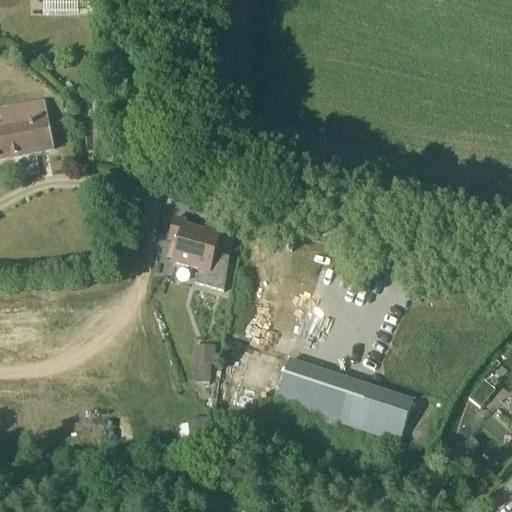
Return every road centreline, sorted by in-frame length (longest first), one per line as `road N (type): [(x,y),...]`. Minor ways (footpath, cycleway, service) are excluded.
road 1 (residential): [(511,288),(165,183),(148,167),(149,0)]
road 2 (track): [(156,175),(143,278),(131,305),(102,341),(56,365),(0,375)]
